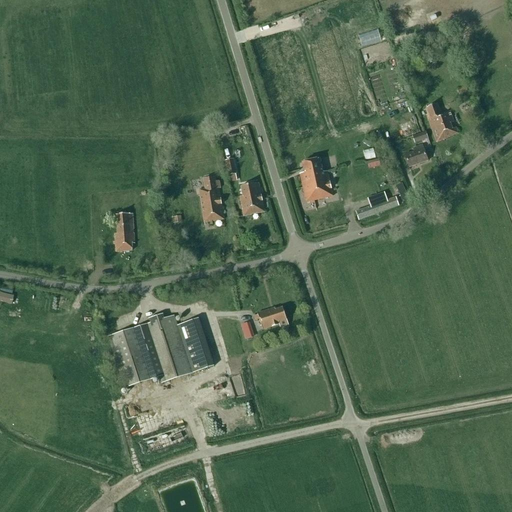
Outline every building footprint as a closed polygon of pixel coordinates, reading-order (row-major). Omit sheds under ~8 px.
[(465,86),(457,90),(459,96),(467,93),(465,86)] [(429,117),(428,118),(436,142),(458,133),(450,111),(441,115),(437,104),(426,108),(429,117)] [(428,139),(425,132),(412,137),(414,144),(428,139)] [(413,149),(415,152),(405,156),(410,168),(428,161),(422,146),(413,149)] [(236,174),(233,159),(224,161),(227,176),(236,174)] [(320,159),(302,163),(305,174),(300,175),(306,203),(312,202),(312,204),(315,203),(314,201),(333,197),(328,172),(323,173),(320,159)] [(198,197),(199,197),(204,223),(209,222),(210,223),(212,223),(212,222),(224,220),(219,189),(220,189),(219,181),(215,182),(215,178),(203,179),(204,189),(198,191),(199,195),(198,195),(198,197)] [(265,213),(262,195),(260,183),(240,187),(241,196),(239,196),(243,217),(265,213)] [(370,207),(356,213),(359,221),(399,207),(396,198),(387,201),(370,207)] [(117,234),(114,234),(116,252),(132,251),(131,244),(134,244),(132,214),(116,215),(117,234)] [(275,308),(258,314),(254,316),(255,320),(259,319),(263,330),(280,324),(279,322),(287,319),(283,307),(276,310),(275,308)] [(151,324),(109,337),(125,388),(155,379),(160,377),(162,384),(192,374),(177,327),(174,317),(163,320),(162,315),(149,319),(151,324)] [(198,320),(177,327),(192,374),(213,367),(198,320)] [(241,325),(246,340),(252,337),(247,323),(241,325)]
